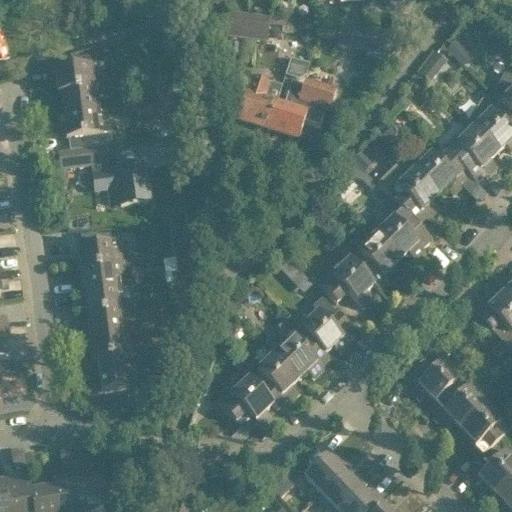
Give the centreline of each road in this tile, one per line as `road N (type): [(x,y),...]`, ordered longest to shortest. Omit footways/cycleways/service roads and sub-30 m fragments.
road 1 (residential): [(58,428),(18,148),(0,89)]
road 2 (residential): [(58,428),(251,468),(272,463),(348,396)]
road 3 (residential): [(216,270),(185,0)]
road 4 (residential): [(348,396),(511,211)]
road 5 (residential): [(460,511),(348,396)]
